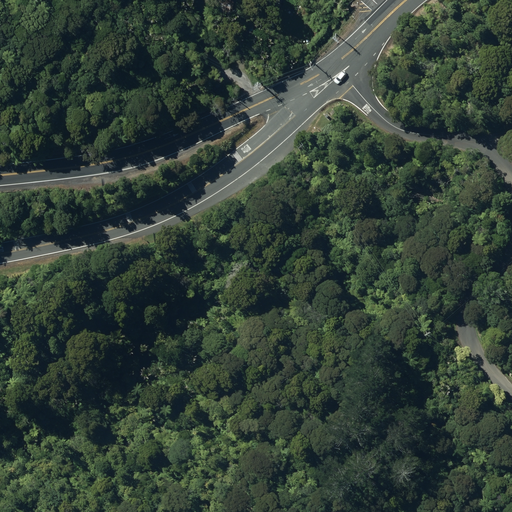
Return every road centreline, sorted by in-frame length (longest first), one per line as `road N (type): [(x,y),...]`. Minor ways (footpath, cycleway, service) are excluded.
road 1 (secondary): [(294,115),(180,200),(124,225),(0,252)]
road 2 (tertiary): [(0,175),(145,152),(295,86)]
road 3 (residential): [(338,62),(380,117),(405,131),(479,144),(511,182)]
road 4 (residential): [(511,252),(475,297),(465,326),(475,355),(511,394)]
